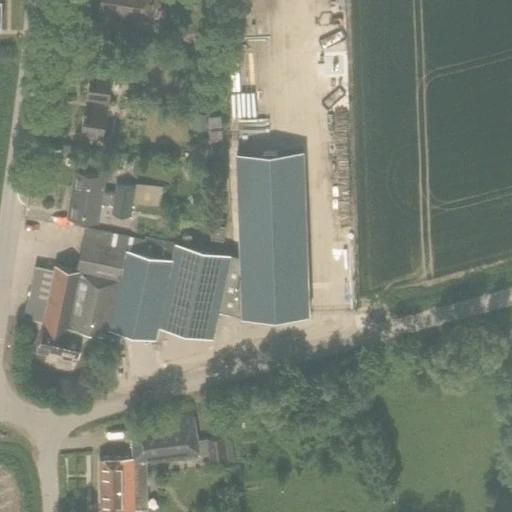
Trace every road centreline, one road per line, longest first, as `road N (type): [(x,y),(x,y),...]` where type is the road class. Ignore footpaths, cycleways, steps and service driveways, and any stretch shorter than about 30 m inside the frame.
road 1 (tertiary): [(48,426),(511,299)]
road 2 (tertiary): [(0,314),(37,0)]
